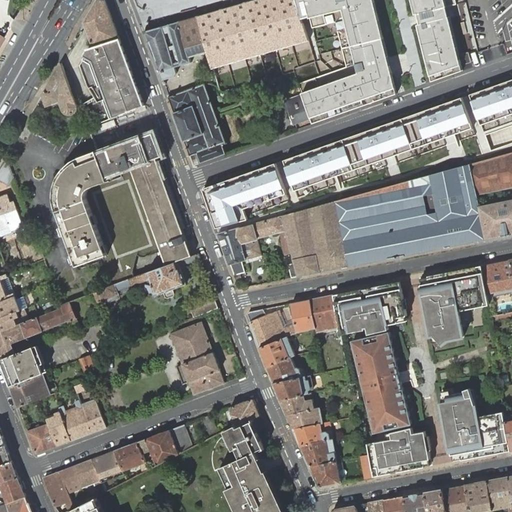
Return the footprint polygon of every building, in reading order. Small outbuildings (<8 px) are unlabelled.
[(97,0),(85,22),(93,48),(120,39),(106,0),(97,0)] [(209,51),(214,68),(308,40),(295,0),(253,0),(199,16),(198,16),(209,51)] [(306,0),(311,17),(344,9),(360,72),(303,93),(313,123),(398,93),(389,56),(375,0),(306,0)] [(449,0),(414,0),(435,79),(467,71),(449,0)] [(191,57),(209,51),(198,16),(145,31),(163,80),(175,76),(177,73),(175,67),(192,62),(191,57)] [(145,105),(120,39),(93,48),(88,50),(79,65),(87,86),(94,98),(78,107),(86,129),(145,105)] [(62,63),(43,95),(47,106),(60,101),(62,105),(63,110),(64,111),(65,112),(66,113),(67,114),(68,114),(69,115),(70,115),(72,115),(73,114),(74,114),(75,113),(76,112),(77,111),(77,110),(77,108),(78,107),(78,106),(77,105),(74,96),(73,94),(62,63)] [(511,79),(470,94),(481,125),(511,113),(511,79)] [(215,109),(205,84),(169,97),(175,113),(185,141),(194,165),(226,154),(223,144),(227,143),(220,124),(215,109)] [(298,129),(313,123),(303,93),(287,99),(290,105),(287,106),(293,125),(296,124),(298,129)] [(298,155),(284,160),(295,191),(473,128),(462,97),(416,113),(413,115),(359,134),(354,135),(344,139),(298,155)] [(28,121),(19,136),(27,141),(36,125),(28,121)] [(163,156),(154,132),(139,138),(98,153),(107,177),(120,172),(132,168),(162,251),(168,265),(179,262),(188,258),(193,256),(188,242),(157,159),(163,156)] [(98,153),(97,151),(81,157),(79,157),(78,158),(76,159),(74,160),(73,161),(71,162),(70,163),(69,164),(67,166),(66,166),(66,167),(65,168),(64,168),(64,169),(63,170),(62,171),(62,172),(61,173),(60,174),(60,175),(59,175),(59,176),(58,177),(58,178),(58,179),(57,181),(56,182),(56,184),(56,186),(55,188),(55,189),(54,191),(54,193),(54,195),(54,197),(54,198),(54,200),(55,202),(55,204),(55,206),(56,207),(56,209),(57,211),(59,210),(59,208),(58,207),(58,205),(57,203),(57,202),(57,200),(57,198),(57,196),(57,195),(57,193),(57,191),(57,190),(58,188),(58,187),(58,185),(59,183),(59,182),(60,180),(61,179),(62,177),(63,175),(64,174),(64,172),(66,171),(67,170),(68,169),(69,168),(70,166),(72,165),(73,164),(75,163),(76,162),(77,162),(79,161),(80,160),(82,159),(98,153)] [(511,152),(483,160),(356,195),(333,202),(283,215),(293,253),(295,263),(299,276),(317,273),(336,269),(354,265),(372,262),(391,258),(409,254),(427,251),(446,247),(464,244),(486,239),(479,206),(478,200),(487,198),(511,193),(511,152)] [(108,179),(107,177),(98,153),(82,159),(80,160),(79,161),(77,162),(76,162),(75,163),(73,164),(72,165),(70,166),(69,168),(68,169),(67,170),(66,171),(64,172),(64,174),(63,175),(62,177),(61,179),(60,180),(59,182),(59,183),(58,185),(58,187),(58,188),(57,190),(57,191),(57,193),(57,195),(57,196),(57,198),(57,200),(57,202),(57,203),(58,205),(58,207),(59,208),(59,210),(57,211),(63,226),(66,235),(67,240),(71,249),(73,254),(76,263),(77,266),(79,266),(102,257),(108,255),(87,200),(87,199),(87,198),(87,197),(86,196),(87,195),(87,194),(87,193),(87,192),(87,191),(88,191),(88,190),(89,189),(90,188),(91,188),(92,188),(92,187),(109,181),(108,179)] [(0,179),(9,185),(14,176),(13,173),(7,156),(0,167),(0,179)] [(203,191),(216,230),(247,219),(243,206),(285,193),(275,164),(218,183),(204,188),(203,191)] [(0,234),(4,233),(2,228),(10,225),(12,230),(23,226),(14,201),(11,202),(8,195),(8,194),(0,196),(0,234)] [(486,239),(511,234),(511,199),(505,201),(497,203),(488,204),(487,198),(478,200),(479,206),(486,239)] [(293,253),(283,215),(280,216),(254,224),(258,238),(281,232),(283,240),(282,240),(286,254),(293,253)] [(258,238),(254,224),(219,233),(230,264),(234,275),(246,272),(243,261),(247,259),(256,256),(256,257),(262,255),(262,253),(258,239),(258,238)] [(2,228),(4,233),(12,230),(10,225),(2,228)] [(199,254),(193,256),(188,258),(179,262),(181,267),(182,267),(187,281),(192,279),(187,266),(187,264),(201,259),(199,254)] [(483,265),(489,299),(493,298),(492,293),(511,289),(511,272),(510,260),(483,265)] [(181,267),(179,262),(168,265),(149,272),(135,277),(129,279),(131,285),(151,278),(157,294),(164,292),(166,297),(169,298),(175,296),(176,293),(174,288),(188,283),(187,281),(182,267),(181,267)] [(292,278),(299,276),(295,263),(288,264),(292,278)] [(483,265),(420,278),(432,335),(448,346),(454,339),(464,336),(459,311),(490,305),(489,299),(483,265)] [(0,302),(16,296),(15,293),(8,296),(2,279),(8,277),(8,274),(0,276),(0,302)] [(8,296),(15,293),(8,277),(2,279),(8,296)] [(131,285),(129,279),(115,284),(119,295),(129,291),(129,290),(130,290),(131,289),(132,288),(132,287),(132,286),(131,286),(131,285)] [(406,316),(400,282),(334,295),(340,327),(340,329),(341,333),(367,328),(368,333),(388,329),(387,319),(406,316)] [(119,295),(115,284),(99,290),(103,301),(104,303),(120,297),(119,295)] [(99,290),(94,293),(98,303),(103,301),(99,290)] [(337,328),(340,327),(334,295),(311,299),(316,328),(317,331),(321,331),(320,325),(336,323),(337,328)] [(21,310),(16,296),(0,302),(0,318),(18,311),(21,310)] [(194,317),(219,308),(215,298),(190,307),(194,317)] [(316,328),(311,299),(291,303),(295,321),(296,325),(297,333),(316,328)] [(77,318),(71,301),(62,305),(63,307),(39,317),(22,323),(0,331),(0,356),(1,359),(16,353),(12,343),(44,331),(68,322),(77,318)] [(0,331),(22,323),(21,320),(17,321),(17,322),(14,323),(13,320),(20,317),(27,314),(25,309),(21,310),(18,311),(0,318),(0,331)] [(248,314),(260,348),(288,336),(297,333),(296,325),(284,329),(278,316),(281,315),(280,310),(278,311),(271,314),(271,313),(266,315),(264,309),(249,312),(248,314)] [(284,329),(296,325),(295,321),(286,325),(281,315),(278,316),(284,329)] [(81,328),(77,318),(68,322),(72,332),(81,328)] [(195,394),(225,383),(220,370),(221,370),(214,352),(214,353),(202,322),(172,333),(183,364),(177,366),(184,384),(190,381),(195,394)] [(361,339),(353,341),(375,431),(375,433),(376,433),(412,424),(413,424),(403,383),(400,372),(391,337),(390,332),(377,335),(361,339)] [(262,353),(268,366),(292,356),(296,355),(288,336),(260,348),(262,353)] [(45,373),(48,372),(38,345),(35,346),(38,355),(45,373)] [(4,368),(11,386),(43,374),(45,373),(38,355),(35,346),(16,353),(1,359),(4,368)] [(80,359),(85,373),(95,369),(90,356),(80,359)] [(268,366),(275,383),(303,376),(301,368),(298,367),(297,367),(292,356),(268,366)] [(19,407),(41,399),(49,396),(47,392),(50,391),(43,374),(11,386),(19,407)] [(275,383),(281,399),(310,393),(310,390),(313,389),(310,375),(306,376),(303,376),(275,383)] [(93,433),(107,427),(96,399),(87,402),(82,391),(86,390),(83,383),(75,386),(80,400),(93,433)] [(440,397),(453,462),(454,461),(511,450),(506,422),(505,416),(505,415),(505,411),(478,417),(473,391),(440,397)] [(281,399),(288,414),(316,408),(314,399),(312,399),(310,393),(281,399)] [(253,419),(261,415),(255,399),(253,399),(230,407),(231,408),(235,420),(232,421),(234,426),(237,425),(238,426),(253,419)] [(72,440),(93,433),(80,400),(76,402),(78,409),(67,413),(64,406),(60,408),(61,411),(72,440)] [(78,409),(76,402),(64,406),(67,413),(78,409)] [(324,422),(321,407),(316,408),(288,414),(294,428),(323,423),(324,422)] [(224,423),(227,430),(234,426),(232,421),(235,420),(231,408),(227,409),(230,419),(224,423)] [(58,446),(72,440),(61,411),(47,416),(49,423),(58,446)] [(203,418),(212,437),(220,433),(217,426),(211,414),(203,418)] [(254,421),(253,419),(238,426),(237,425),(234,426),(227,430),(225,431),(227,434),(227,435),(232,445),(234,450),(237,448),(241,458),(223,466),(233,487),(230,488),(241,511),(282,511),(265,472),(262,473),(256,460),(259,459),(260,458),(257,451),(265,447),(258,433),(253,421),(254,421)] [(333,438),(334,438),(330,421),(327,422),(324,422),(323,423),(294,428),(301,444),(328,439),(331,439),(333,438)] [(37,454),(58,446),(49,423),(28,431),(36,453),(37,454)] [(217,426),(220,433),(225,431),(227,430),(224,423),(217,426)] [(159,434),(169,459),(180,454),(193,447),(184,425),(171,430),(159,434)] [(388,474),(433,465),(426,430),(415,433),(414,426),(386,431),(388,438),(368,441),(370,454),(371,456),(374,476),(388,474)] [(0,465),(13,461),(10,454),(1,428),(0,428),(0,465)] [(148,466),(150,469),(157,465),(169,459),(159,434),(147,439),(139,442),(143,453),(151,450),(156,463),(148,466)] [(301,444),(310,465),(338,460),(342,459),(341,455),(337,456),(336,451),(333,438),(331,439),(328,439),(301,444)] [(140,464),(143,473),(150,469),(148,466),(146,461),(143,453),(139,442),(127,446),(135,466),(136,468),(138,467),(137,465),(140,464)] [(116,451),(124,470),(133,467),(134,469),(136,468),(135,466),(127,446),(116,451)] [(102,483),(105,492),(110,489),(107,481),(121,476),(123,483),(128,480),(124,470),(116,451),(93,459),(102,483)] [(366,478),(374,476),(371,456),(370,454),(362,456),(366,478)] [(95,485),(102,483),(93,459),(74,466),(83,487),(94,483),(95,485)] [(265,472),(259,459),(256,460),(262,473),(265,472)] [(338,483),(342,482),(339,464),(338,463),(338,460),(310,465),(319,485),(322,486),(338,483)] [(0,482),(1,482),(19,476),(13,461),(0,465),(0,482)] [(343,462),(338,463),(339,464),(342,480),(347,479),(343,462)] [(72,503),(74,507),(78,506),(74,497),(80,494),(78,489),(83,488),(83,487),(74,466),(60,472),(72,501),(72,503)] [(220,468),(230,488),(233,487),(223,466),(220,468)] [(265,472),(282,511),(285,511),(286,511),(267,471),(265,472)] [(44,478),(56,507),(59,506),(67,503),(70,510),(71,509),(74,507),(72,503),(72,501),(60,472),(44,478)] [(4,491),(8,503),(27,496),(19,476),(1,482),(4,491)] [(511,511),(511,489),(509,476),(488,480),(493,509),(493,510),(509,506),(510,511),(511,511)] [(488,480),(466,484),(471,511),(493,511),(493,510),(493,509),(488,480)] [(471,511),(466,484),(443,489),(447,511),(471,511)] [(238,511),(241,511),(230,488),(227,489),(238,511)] [(447,511),(443,489),(426,492),(429,511),(447,511)] [(429,511),(426,492),(405,496),(407,511),(429,511)] [(11,511),(30,504),(27,496),(8,503),(11,511)] [(70,510),(69,510),(69,511),(103,511),(97,496),(88,501),(78,506),(74,507),(71,509),(70,510)] [(407,511),(405,496),(385,500),(369,503),(370,511),(407,511)] [(0,511),(11,511),(8,503),(4,504),(0,505),(0,511)] [(333,511),(370,511),(369,503),(356,505),(334,509),(333,511)]
